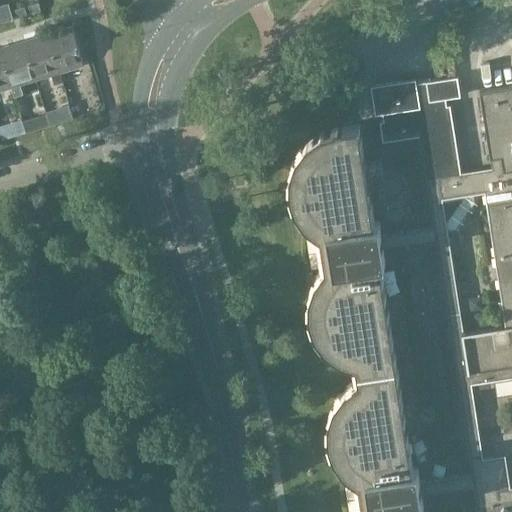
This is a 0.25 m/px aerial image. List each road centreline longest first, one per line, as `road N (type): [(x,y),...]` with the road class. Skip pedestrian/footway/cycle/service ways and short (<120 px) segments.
road 1 (tertiary): [(241,511),(194,294)]
road 2 (tertiary): [(138,138),(169,248),(194,294)]
road 3 (tertiary): [(194,294),(162,135)]
road 4 (residential): [(0,181),(138,138)]
road 5 (tertiary): [(178,16),(149,65),(138,138)]
